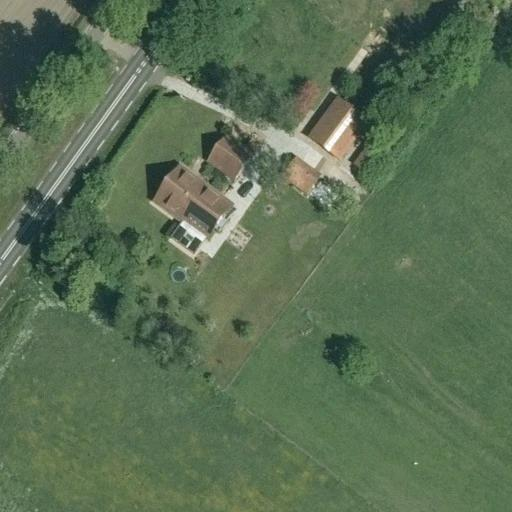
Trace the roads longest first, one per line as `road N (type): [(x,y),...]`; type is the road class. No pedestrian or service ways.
road 1 (primary): [(0,268),(142,69)]
road 2 (unclassified): [(0,168),(101,28)]
